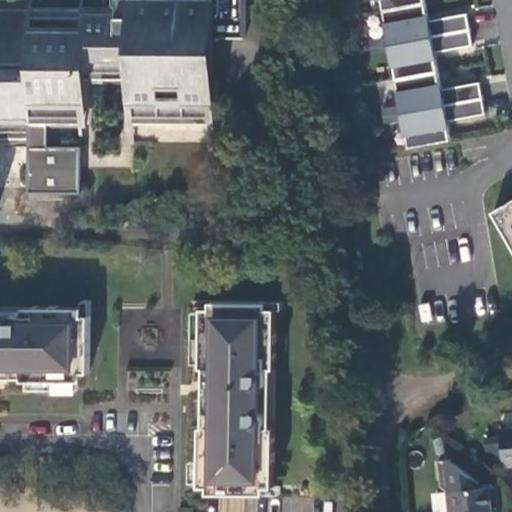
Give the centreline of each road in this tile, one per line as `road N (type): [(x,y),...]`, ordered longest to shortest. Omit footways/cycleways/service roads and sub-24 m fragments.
road 1 (residential): [(140,511),(136,459),(120,448),(0,447)]
road 2 (residential): [(511,152),(468,187),(479,272)]
